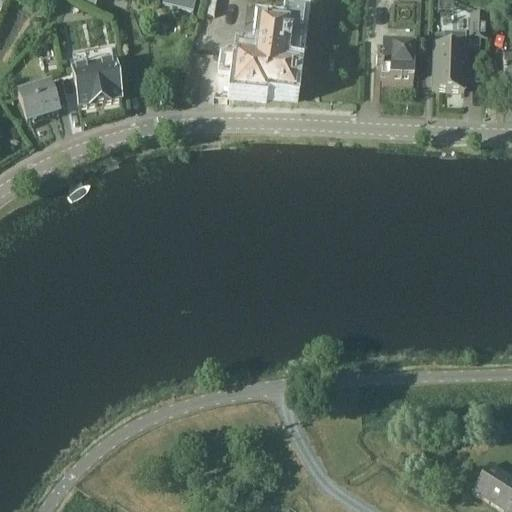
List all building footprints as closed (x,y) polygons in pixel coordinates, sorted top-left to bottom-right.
[(64,0),(94,14),(95,12),(98,14),(102,4),(97,1),(97,0),(64,0)] [(164,0),(162,10),(193,16),(196,0),(164,0)] [(434,0),(431,1),(437,15),(455,7),(452,0),(434,0)] [(235,74),(234,82),(232,97),(264,101),(264,97),(293,100),(303,19),(286,17),(285,31),(265,29),(265,27),(262,27),(262,28),(260,28),(257,52),(245,51),(245,56),(231,54),(226,58),(224,72),(222,74),(223,75),(226,73),(235,74)] [(469,43),(485,43),(486,19),(470,18),(469,43)] [(193,37),(191,52),(206,55),(208,39),(193,37)] [(311,89),(349,90),(349,59),(349,43),(315,42),(314,58),(312,58),(311,89)] [(380,82),(413,84),(416,45),(415,45),(415,51),(383,48),(381,70),(380,70),(379,75),(381,75),(380,82)] [(433,49),(431,94),(463,95),(464,80),(469,80),(470,66),(464,66),(465,50),(433,49)] [(114,67),(110,67),(107,51),(72,58),(75,74),(71,74),(78,113),(121,105),(114,67)] [(503,94),(511,93),(511,64),(501,65),(503,94)] [(26,126),(28,126),(58,116),(49,89),(18,100),(26,126)] [(472,494),(503,511),(511,511),(511,480),(489,466),(472,494)]
